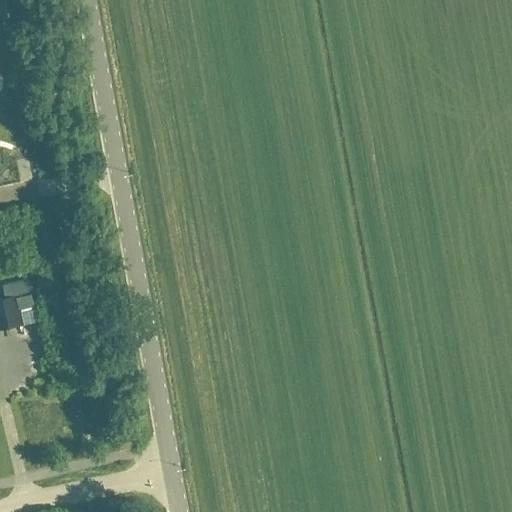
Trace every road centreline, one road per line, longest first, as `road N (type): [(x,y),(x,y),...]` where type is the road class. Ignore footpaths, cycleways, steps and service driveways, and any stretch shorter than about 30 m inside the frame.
road 1 (unclassified): [(174,473),(121,175)]
road 2 (unclassified): [(121,175),(90,0)]
road 3 (residential): [(27,506),(174,473)]
road 4 (residential): [(121,175),(0,196)]
